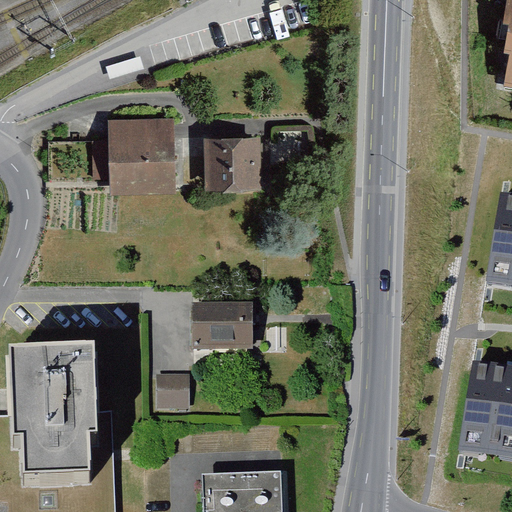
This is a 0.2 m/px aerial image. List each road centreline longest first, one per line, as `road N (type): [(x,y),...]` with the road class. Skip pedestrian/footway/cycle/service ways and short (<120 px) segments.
road 1 (secondary): [(363,511),(378,368),(387,0)]
road 2 (residential): [(0,291),(27,221),(22,179),(0,154)]
